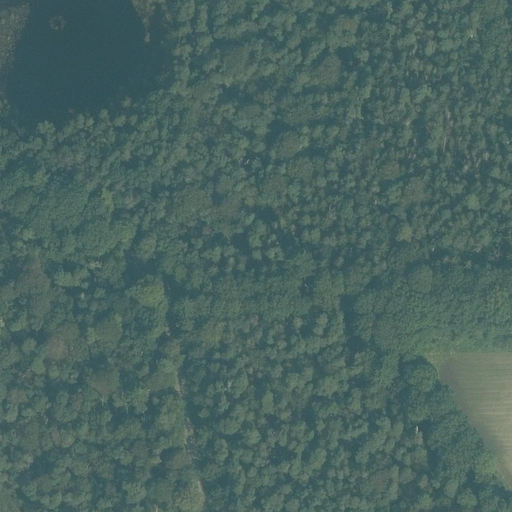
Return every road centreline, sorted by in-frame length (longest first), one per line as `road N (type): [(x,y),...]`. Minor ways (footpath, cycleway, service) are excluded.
road 1 (unclassified): [(165,301),(511,296)]
road 2 (tertiary): [(199,511),(165,301)]
road 3 (tertiary): [(165,301),(118,250),(0,180)]
